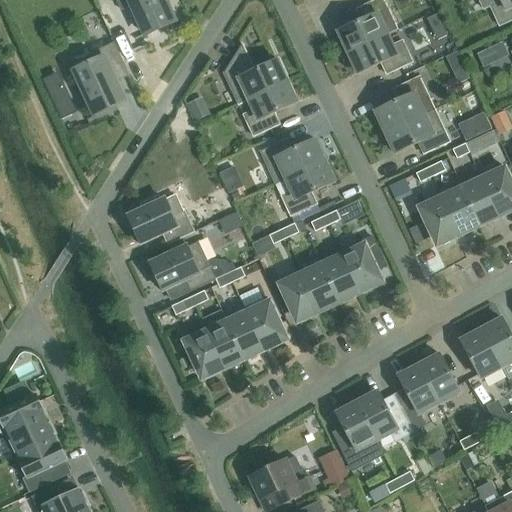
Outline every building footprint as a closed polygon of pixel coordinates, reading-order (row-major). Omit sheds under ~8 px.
[(129,0),(147,37),(148,36),(148,35),(175,22),(164,0),(129,0)] [(340,34),(349,53),(386,35),(381,24),(392,18),(382,0),(375,0),(356,10),(361,21),(338,32),(339,34),(340,34)] [(511,0),(479,0),(484,10),(491,7),(499,26),(511,20),(511,0)] [(82,38),(98,32),(91,15),(75,21),(82,38)] [(424,36),(443,29),(438,17),(419,25),(424,36)] [(386,35),(349,53),(359,73),(357,74),(358,75),(382,63),(387,74),(413,61),(403,40),(392,46),(386,35)] [(95,52),(96,53),(99,52),(102,58),(76,71),(76,70),(74,70),(96,116),(97,115),(97,114),(124,101),(114,79),(127,73),(128,77),(130,76),(114,43),(95,52)] [(239,105),(250,100),(287,82),(278,63),(279,62),(278,60),(254,71),(242,45),(224,73),(239,105)] [(41,61),(48,79),(71,70),(64,52),(41,61)] [(377,113),(387,133),(424,115),(423,114),(419,104),(429,99),(419,78),(394,90),(399,101),(375,112),(376,114),(377,113)] [(250,100),(255,111),(244,116),(254,137),(280,125),(275,114),(298,103),(298,102),(296,102),(287,82),(250,100)] [(70,101),(56,107),(62,119),(75,113),(70,101)] [(424,115),(387,133),(396,153),(395,153),(395,155),(419,144),(424,155),(450,142),(434,109),(423,114),(424,115)] [(470,154),(483,148),(478,139),(466,145),(470,154)] [(277,186),(288,181),(287,180),(324,162),(315,142),(316,142),(316,140),(292,151),(287,140),(261,153),(277,186)] [(453,151),(457,160),(470,154),(466,145),(453,151)] [(287,180),(288,181),(293,191),(282,196),(292,217),(317,205),(312,194),(336,183),(335,181),(334,182),(324,162),(287,180)] [(433,178),(446,172),(442,162),(429,168),(433,178)] [(479,175),(482,182),(483,181),(499,216),(507,213),(511,214),(511,213),(511,188),(501,165),(479,175)] [(429,168),(416,174),(421,184),(433,178),(429,168)] [(222,179),(230,192),(242,184),(233,171),(222,179)] [(483,181),(482,182),(463,190),(480,225),(482,224),(486,226),(493,223),(492,220),(499,216),(483,181)] [(463,190),(444,200),(460,234),(467,231),(469,234),(476,231),(477,226),(480,225),(463,190)] [(460,234),(444,200),(422,210),(439,244),(443,243),(444,246),(451,243),(453,238),(460,234)] [(138,244),(139,245),(163,235),(167,247),(193,236),(184,214),(173,219),(167,204),(169,204),(168,202),(130,218),(130,216),(128,217),(139,243),(138,244)] [(195,228),(210,221),(203,205),(188,212),(195,228)] [(328,226),(341,221),(337,212),(324,217),(328,226)] [(227,241),(243,231),(234,217),(218,227),(227,241)] [(311,223),(316,232),(328,226),(324,217),(311,223)] [(295,225),(283,231),(287,240),(300,234),(295,225)] [(283,231),(270,237),(274,245),(287,240),(283,231)] [(376,272),(387,267),(373,238),(362,243),(362,241),(339,252),(342,258),(343,258),(360,293),(367,289),(372,291),(378,288),(377,285),(381,283),(376,272)] [(216,280),(211,269),(212,268),(212,267),(210,267),(199,243),(188,248),(188,247),(186,247),(187,249),(152,265),(152,263),(150,264),(162,290),(161,290),(162,292),(185,281),(191,292),(216,280)] [(343,258),(342,258),(324,267),(340,302),(342,301),(347,303),(354,299),(352,296),(360,293),(343,258)] [(324,267),(304,276),(320,311),(328,308),(329,311),(336,308),(338,303),(340,302),(324,267)] [(241,268),(229,274),(233,283),(246,277),(241,268)] [(229,274),(216,280),(220,289),(233,283),(229,274)] [(320,311),(304,276),(283,286),(299,321),(303,319),(304,322),(311,319),(313,315),(320,311)] [(209,301),(205,292),(192,298),(196,307),(209,301)] [(172,307),(176,316),(196,307),(192,298),(172,307)] [(244,309),(247,316),(248,315),(264,350),(271,346),(276,348),(283,345),(282,342),(286,340),(266,298),(244,309)] [(248,315),(247,316),(228,324),(245,359),(247,358),(251,360),(258,357),(257,353),(264,350),(248,315)] [(502,321),(483,331),(502,367),(511,361),(511,335),(503,319),(501,320),(502,321)] [(209,333),(210,333),(205,324),(183,334),(187,343),(204,378),(207,376),(209,380),(216,376),(218,372),(225,368),(209,333)] [(210,333),(209,333),(225,368),(232,365),(234,368),(241,365),(242,360),(245,359),(228,324),(210,333)] [(502,367),(483,331),(464,342),(463,340),(461,341),(482,379),(502,367)] [(439,357),(420,367),(440,403),(461,392),(440,355),(439,356),(439,357)] [(440,403),(420,367),(401,378),(400,376),(399,377),(412,402),(401,408),(415,433),(427,426),(421,414),(440,403)] [(377,394),(358,404),(378,441),(391,433),(396,443),(415,433),(401,408),(390,414),(378,392),(377,393),(377,394)] [(0,413),(0,429),(4,438),(47,418),(37,396),(0,413)] [(378,441),(358,404),(339,415),(338,413),(337,414),(350,438),(339,444),(352,469),(383,452),(378,441)] [(14,460),(19,458),(18,457),(57,439),(47,418),(4,438),(14,460)] [(476,434),(460,443),(465,452),(481,443),(476,434)] [(18,457),(19,458),(28,478),(24,480),(30,494),(54,483),(48,470),(67,461),(57,439),(18,457)] [(250,478),(261,501),(281,492),(286,504),(314,491),(305,471),(302,472),(296,458),(287,462),(287,461),(279,465),(274,453),(253,463),(258,474),(250,478)] [(340,456),(319,464),(328,484),(315,490),(320,500),(353,487),(340,456)] [(410,473),(398,479),(403,488),(415,482),(410,473)] [(403,488),(398,479),(385,486),(390,495),(403,488)] [(32,498),(38,511),(90,511),(81,490),(61,499),(55,487),(32,498)] [(511,511),(511,492),(485,507),(486,511),(511,511)] [(324,511),(319,502),(297,511),(324,511)]
